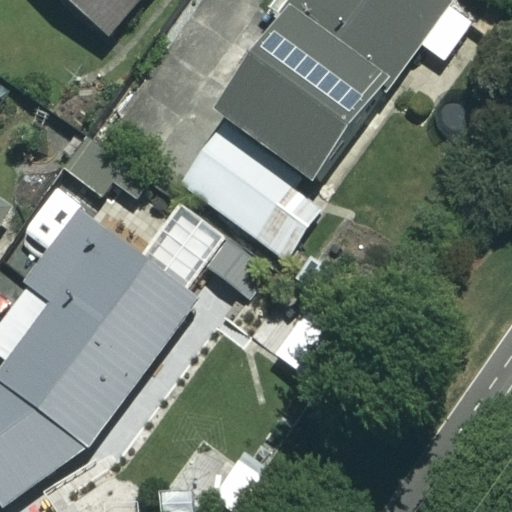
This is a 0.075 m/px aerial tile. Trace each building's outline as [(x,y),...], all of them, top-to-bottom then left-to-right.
[(148,0),(63,0),(109,42),(148,0)] [(477,20),(448,0),(298,0),(220,112),(230,120),(182,188),(288,262),(326,208),(316,201),(423,47),(447,63),(477,20)] [(0,109),(10,96),(0,88),(0,109)] [(160,369),(201,302),(145,261),(161,239),(71,174),(4,267),(29,285),(0,324),(0,356),(10,364),(0,373),(0,511),(8,511),(51,483),(110,430),(160,369)] [(351,333),(308,303),(272,355),(316,385),(351,333)]
